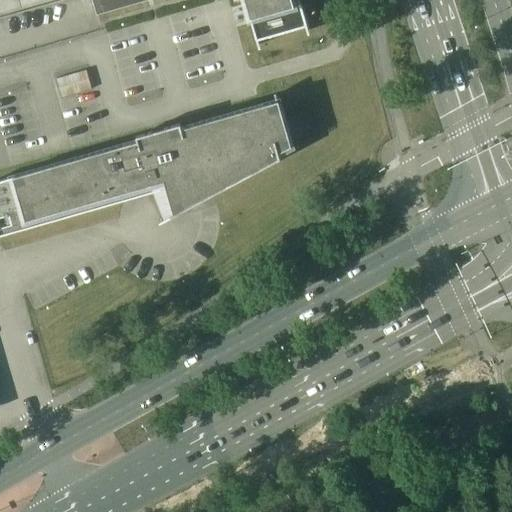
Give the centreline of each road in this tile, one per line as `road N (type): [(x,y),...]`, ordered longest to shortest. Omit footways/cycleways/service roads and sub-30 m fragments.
road 1 (primary): [(500,203),(50,447)]
road 2 (primary): [(92,511),(466,307)]
road 3 (primary): [(433,0),(500,203)]
road 4 (unclassified): [(50,447),(0,322)]
road 5 (unknown): [(0,270),(123,231)]
